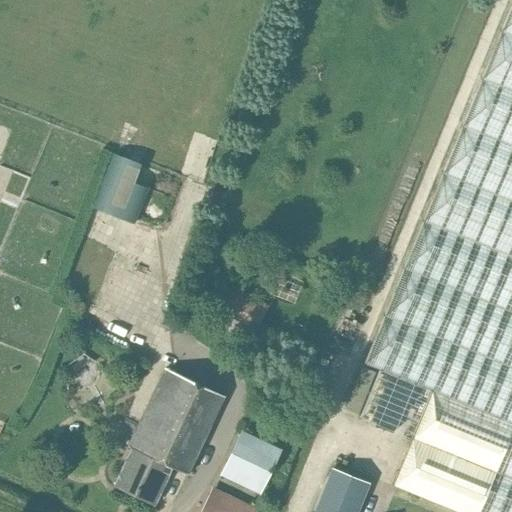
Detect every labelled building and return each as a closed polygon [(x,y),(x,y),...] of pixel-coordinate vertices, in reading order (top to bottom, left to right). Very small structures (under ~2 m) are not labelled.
[(430,391),(391,486),(455,511),(511,511),(511,0),(362,363),(430,391)] [(113,153),(92,208),(134,224),(147,188),(133,182),(140,164),(113,153)] [(232,289),(220,312),(241,323),(255,330),(267,306),(251,298),(232,289)] [(223,396),(187,380),(163,369),(127,447),(130,449),(113,487),(152,506),(170,467),(186,474),(223,396)] [(256,437),(244,465),(267,475),(280,448),(256,437)] [(330,469),(312,511),(356,511),(368,484),(330,469)] [(254,511),(255,511),(210,491),(200,511),(254,511)]
